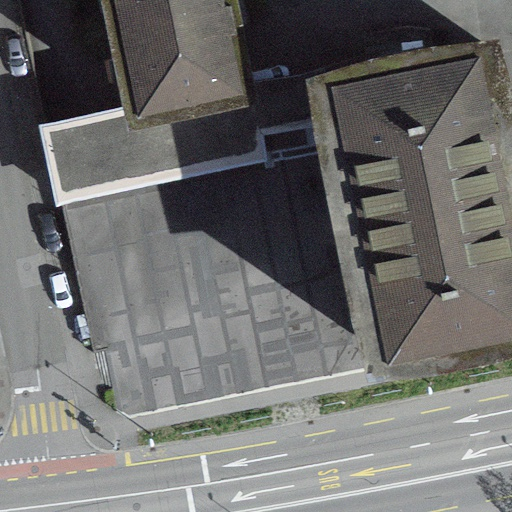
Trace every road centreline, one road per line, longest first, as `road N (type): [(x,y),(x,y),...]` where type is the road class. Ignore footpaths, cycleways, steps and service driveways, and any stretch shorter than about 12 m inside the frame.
road 1 (secondary): [(144,511),(511,444)]
road 2 (residential): [(0,190),(55,511)]
